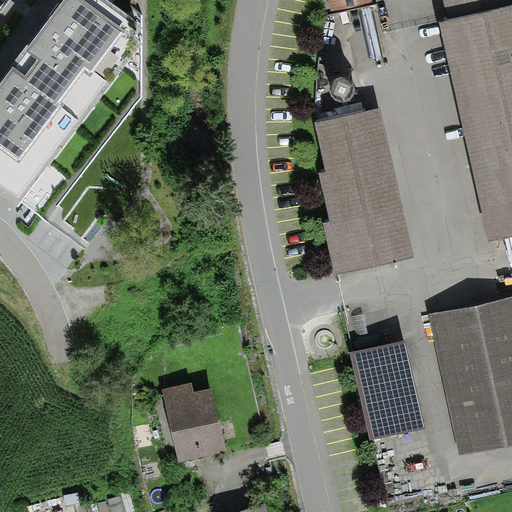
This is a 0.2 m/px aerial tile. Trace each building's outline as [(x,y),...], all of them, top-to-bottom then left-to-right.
[(147,28),(112,0),(56,0),(38,25),(0,76),(0,185),(51,224),(142,96),(147,28)] [(369,0),(327,0),(330,12),(370,2),(369,0)] [(511,0),(440,0),(490,238),(511,233),(511,0)] [(330,162),(317,165),(339,267),(411,252),(378,103),(320,116),(330,162)] [(511,293),(430,312),(461,450),(511,438),(511,293)] [(424,426),(403,341),(350,354),(371,439),(424,426)] [(191,379),(163,386),(180,456),(227,445),(212,382),(193,386),(191,379)] [(118,494),(120,511),(138,511),(135,491),(118,494)] [(111,511),(110,503),(83,507),(84,511),(111,511)]
